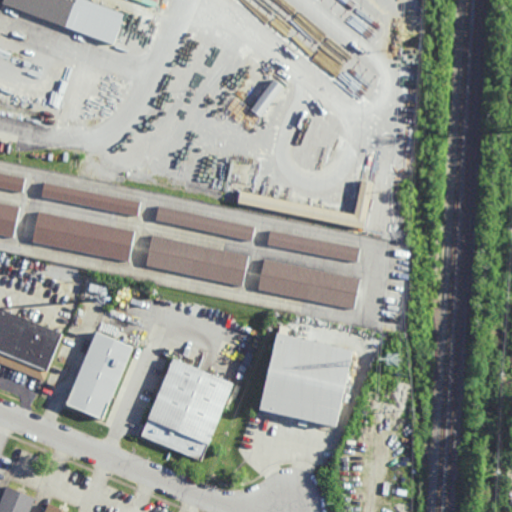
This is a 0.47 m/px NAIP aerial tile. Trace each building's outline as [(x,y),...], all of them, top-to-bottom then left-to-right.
[(0,0),(0,9),(106,48),(117,18),(66,0),(0,0)] [(261,115),(252,108),(275,77),(284,85),(261,115)] [(24,192),(0,186),(0,171),(27,177),(24,192)] [(365,228),(239,201),(241,190),(355,214),(363,179),(375,181),(365,228)] [(140,215),(43,196),(46,181),(143,201),(140,215)] [(15,237),(0,233),(0,202),(22,207),(15,237)] [(253,240),(158,219),(161,205),(256,226),(253,240)] [(132,261),(34,241),(40,211),(138,231),(132,261)] [(359,261),(268,244),(271,229),(361,247),(359,261)] [(243,285),(149,264),(155,235),(250,255),(243,285)] [(355,308),(259,289),(265,259),(361,278),(355,308)] [(109,296),(90,291),(92,282),(111,287),(109,296)] [(0,307),(65,334),(46,381),(0,362),(0,307)] [(337,428),(261,410),(281,325),(289,327),(287,335),(355,351),(337,428)] [(105,420),(69,405),(99,332),(135,347),(105,420)] [(201,460),(143,436),(175,358),(233,383),(201,460)] [(31,511),(0,511),(0,504),(7,487),(37,499),(31,511)] [(45,511),(49,503),(71,511),(45,511)]
